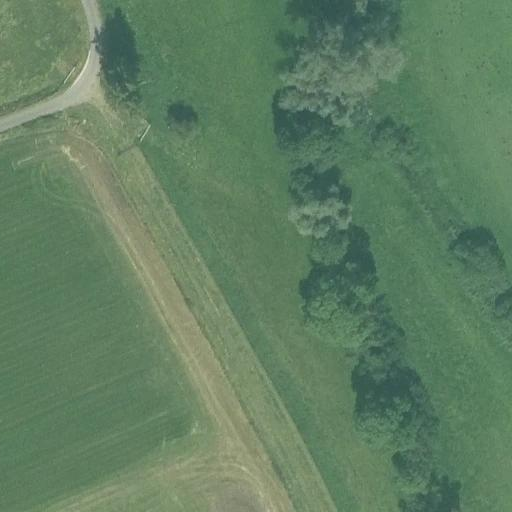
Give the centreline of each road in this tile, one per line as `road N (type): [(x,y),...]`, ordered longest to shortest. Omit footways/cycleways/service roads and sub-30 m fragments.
road 1 (track): [(325,511),(109,111),(84,87)]
road 2 (unclassified): [(0,127),(83,89),(98,49),(87,0)]
